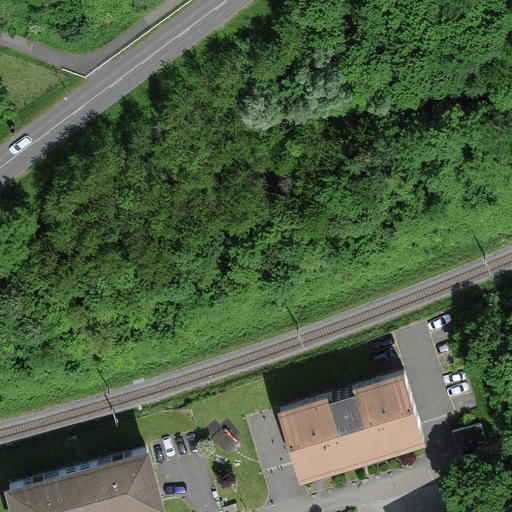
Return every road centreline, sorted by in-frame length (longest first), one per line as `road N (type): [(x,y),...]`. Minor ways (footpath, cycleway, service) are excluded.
road 1 (secondary): [(0,167),(227,0)]
road 2 (residential): [(292,511),(466,462)]
